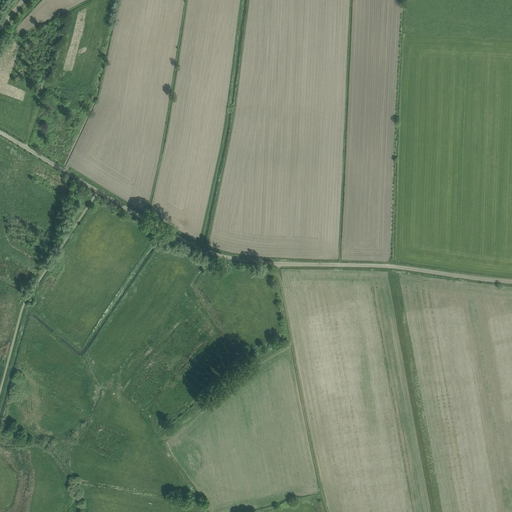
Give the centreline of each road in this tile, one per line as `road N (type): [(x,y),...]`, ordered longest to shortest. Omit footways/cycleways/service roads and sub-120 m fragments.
road 1 (unclassified): [(511,281),(210,254),(0,132)]
road 2 (track): [(326,511),(275,264)]
